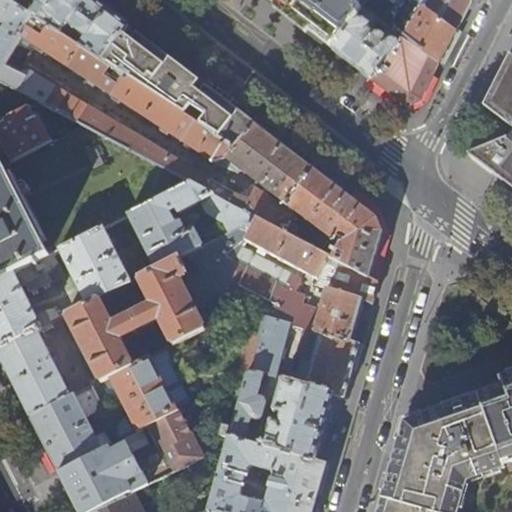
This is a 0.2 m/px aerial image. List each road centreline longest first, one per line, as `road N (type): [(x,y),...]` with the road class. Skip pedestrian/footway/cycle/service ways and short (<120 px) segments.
road 1 (residential): [(427,183),(420,236),(343,511)]
road 2 (secondary): [(427,183),(188,0)]
road 3 (residential): [(504,0),(432,139),(427,183)]
